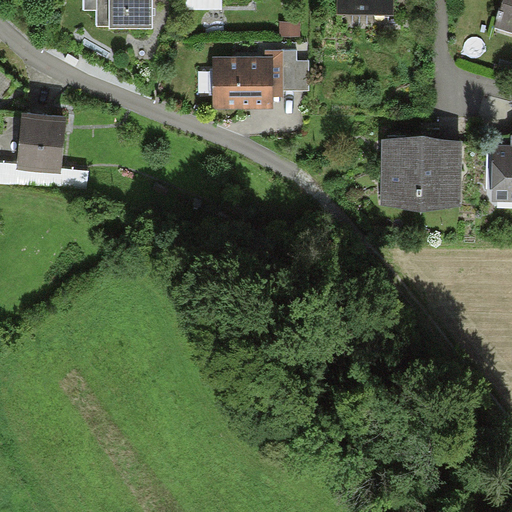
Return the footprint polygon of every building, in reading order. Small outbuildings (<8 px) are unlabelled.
[(156,0),(99,0),(100,24),(157,24),(156,0)] [(394,0),(338,0),(339,10),(394,11),(394,0)] [(511,0),(503,0),(497,19),(511,23),(511,0)] [(300,21),(279,21),(279,37),(300,37),(300,21)] [(270,51),(214,51),(215,102),(274,101),(274,93),(286,93),(286,87),(310,87),(309,57),(297,57),(297,46),(270,46),(270,51)] [(19,85),(0,68),(0,96),(5,101),(19,85)] [(203,70),(202,100),(213,101),(213,70),(203,70)] [(60,112),(18,109),(14,163),(0,161),(0,186),(85,192),(87,170),(56,168),(60,112)] [(459,128),(384,128),(384,201),(459,201),(459,128)] [(511,151),(492,151),(492,197),(511,196),(511,151)]
